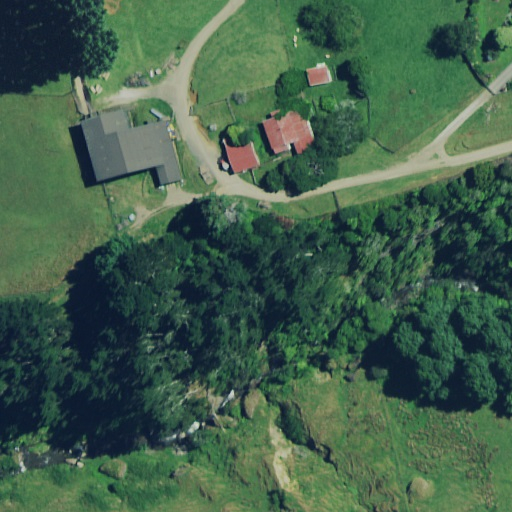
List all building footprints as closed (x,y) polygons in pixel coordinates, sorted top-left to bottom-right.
[(511,42),(511,29),(501,32),(503,44),(511,42)] [(331,82),(327,66),(307,70),(311,86),(331,82)] [(133,130),(127,110),(86,121),(102,182),(157,166),(162,185),(183,179),(167,121),(133,130)] [(317,148),(305,113),(290,118),(289,114),(265,122),(276,154),(292,148),(290,144),(295,142),(299,154),(317,148)] [(254,167),(243,134),(224,140),(234,173),(254,167)]
